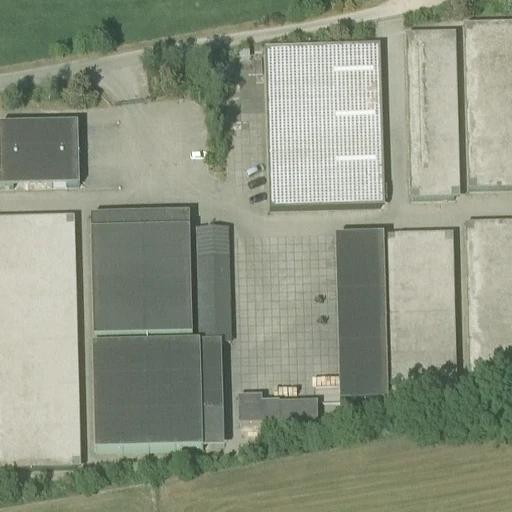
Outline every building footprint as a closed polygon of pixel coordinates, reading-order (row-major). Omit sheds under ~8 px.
[(467,195),(511,193),(511,27),(461,29),(467,195)] [(408,204),(452,203),(449,37),(406,38),(408,204)] [(356,49),(265,52),(269,213),(361,211),(356,49)] [(0,188),(78,187),(77,124),(0,125),(0,188)] [(0,471),(71,470),(66,218),(0,219),(0,471)] [(467,390),(511,389),(511,227),(463,228),(467,390)] [(92,341),(190,339),(188,231),(89,234),(92,341)] [(198,345),(228,344),(225,232),(195,232),(198,345)] [(344,405),(449,402),(445,237),(340,240),(344,405)] [(91,454),(198,452),(196,345),(89,347),(91,454)] [(259,405),(259,399),(235,399),(235,427),(277,426),(317,426),(317,406),(276,406),(276,405),(259,405)]
